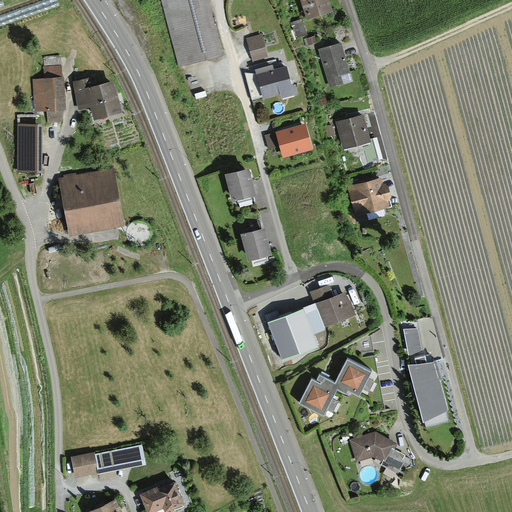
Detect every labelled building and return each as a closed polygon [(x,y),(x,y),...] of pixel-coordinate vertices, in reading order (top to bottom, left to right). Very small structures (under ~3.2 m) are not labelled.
[(161,0),(180,66),(224,54),(208,0),(161,0)] [(328,0),(300,0),(307,21),(332,13),(328,0)] [(302,20),(291,24),(296,38),(307,34),(302,20)] [(247,38),(252,61),(268,57),(263,34),(247,38)] [(342,42),(318,49),(329,88),(353,81),(342,42)] [(43,78),(32,78),(34,109),(63,107),(60,55),(42,56),(43,78)] [(273,64),(255,69),(263,99),(281,94),(282,98),(297,94),(294,84),(292,85),(287,66),(274,70),(273,64)] [(90,76),(71,80),(78,108),(91,105),(94,116),(120,111),(113,79),(92,83),(90,76)] [(365,115),(336,122),(343,149),(372,141),(365,115)] [(281,147),(284,158),(314,150),(307,122),(275,130),(276,132),(265,135),(269,150),(281,147)] [(41,124),(16,125),(16,171),(41,170),(41,124)] [(112,167),(58,178),(69,234),(123,224),(112,167)] [(250,169),(225,175),(232,202),(257,196),(250,169)] [(381,178),(348,186),(357,216),(389,207),(387,200),(391,197),(388,186),(383,184),(381,178)] [(265,228),(241,235),(248,262),(272,256),(265,228)] [(329,285),(311,292),(315,303),(325,327),(354,316),(346,293),(333,297),(329,285)] [(325,327),(315,303),(304,307),(304,309),(314,334),(326,330),(325,327)] [(314,334),(304,309),(268,323),(282,359),(318,345),(314,334)] [(405,330),(409,355),(422,351),(418,329),(405,330)] [(360,354),(375,352),(374,341),(359,343),(360,354)] [(448,411),(434,362),(427,363),(425,355),(414,358),(416,365),(408,365),(423,422),(448,411)] [(371,370),(348,358),(335,383),(320,375),(317,380),(313,378),(300,404),(323,416),(327,409),(333,412),(338,402),(333,399),(338,389),(346,393),(348,389),(358,395),(362,387),(368,390),(372,381),(367,378),(371,370)] [(376,431),(349,439),(356,463),(374,458),(382,462),(381,465),(398,473),(402,464),(407,466),(410,459),(405,456),(406,455),(394,449),(398,442),(376,431)] [(113,450),(72,457),(75,475),(116,469),(113,450)] [(156,486),(140,493),(148,510),(163,504),(165,509),(182,502),(174,482),(157,489),(156,486)] [(118,511),(114,500),(88,511),(87,511),(118,511)]
